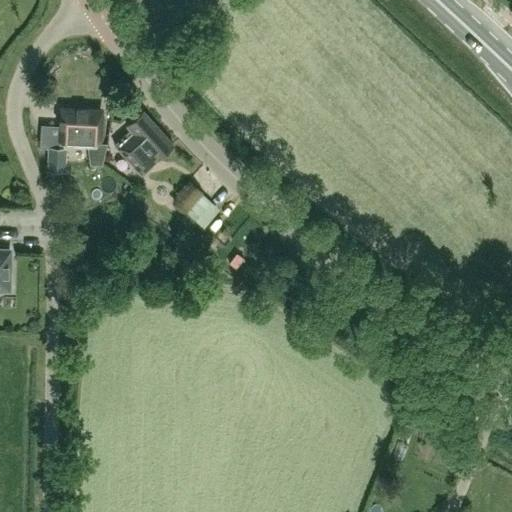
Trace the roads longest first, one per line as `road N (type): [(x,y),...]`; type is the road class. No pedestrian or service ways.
road 1 (unclassified): [(511,387),(278,218),(191,134),(89,0)]
road 2 (unclassified): [(48,511),(53,253),(14,95),(35,54),(88,0)]
